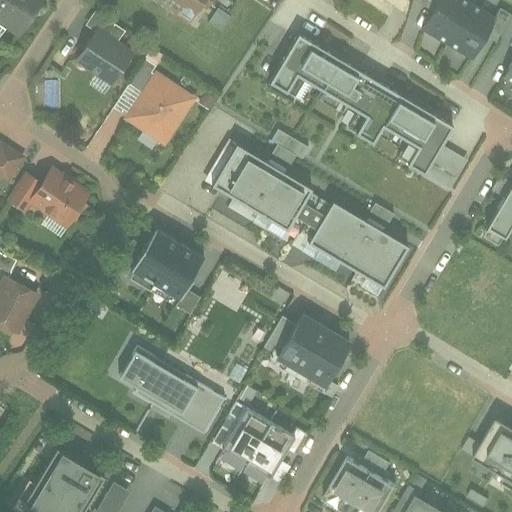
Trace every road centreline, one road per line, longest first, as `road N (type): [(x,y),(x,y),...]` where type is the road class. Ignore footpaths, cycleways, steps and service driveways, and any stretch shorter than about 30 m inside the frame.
road 1 (residential): [(0,370),(33,355),(118,225),(108,177),(1,107)]
road 2 (residential): [(508,130),(311,0)]
road 3 (residential): [(508,130),(394,325)]
road 4 (residential): [(394,325),(281,511)]
road 5 (residential): [(207,228),(364,319),(394,325)]
road 6 (residential): [(252,511),(79,410)]
road 7 (residential): [(394,325),(511,393)]
road 8 (residential): [(1,107),(72,0)]
